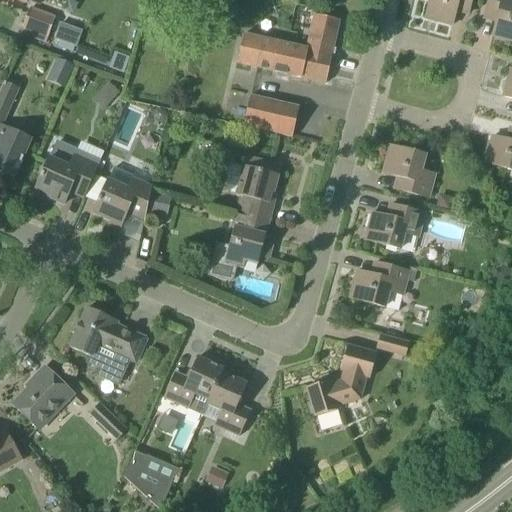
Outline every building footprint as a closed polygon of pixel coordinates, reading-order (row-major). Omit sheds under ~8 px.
[(458,3),(470,6),(471,0),(429,0),(425,19),(452,26),(458,3)] [(498,13),(495,23),(491,37),(511,42),(511,0),(488,0),(485,10),(498,13)] [(25,7),(18,26),(43,35),(50,16),(25,7)] [(307,49),(300,79),(325,84),(339,21),(314,16),(306,49),(307,49)] [(307,49),(306,49),(243,35),(237,64),(300,79),(307,49)] [(61,87),(71,68),(59,62),(49,81),(61,87)] [(511,70),(510,70),(507,80),(504,82),(502,85),(501,88),(501,91),(503,95),(503,97),(511,99),(511,70)] [(19,89),(4,82),(0,90),(0,106),(9,111),(19,89)] [(243,127),(292,138),(299,107),(250,96),(243,127)] [(31,139),(2,127),(0,125),(0,172),(14,178),(31,139)] [(511,142),(492,137),(485,164),(511,171),(511,142)] [(57,141),(49,159),(34,192),(64,205),(69,192),(84,199),(97,167),(74,157),(77,150),(57,141)] [(406,180),(403,193),(428,199),(434,176),(420,172),(425,156),(390,147),(383,174),(406,180)] [(269,221),(275,200),(271,200),(280,167),(245,158),(235,196),(240,197),(236,212),(269,221)] [(114,169),(109,181),(107,180),(92,213),(111,222),(109,225),(120,230),(127,214),(144,222),(146,213),(150,193),(151,188),(132,179),(133,177),(114,169)] [(150,193),(146,213),(167,218),(171,197),(150,193)] [(399,208),(395,220),(372,214),(365,241),(400,250),(404,234),(417,238),(423,215),(399,208)] [(231,282),(235,267),(243,269),(245,262),(257,265),(259,258),(269,260),(274,238),(265,236),(269,221),(236,212),(231,228),(234,229),(225,262),(213,259),(209,276),(231,282)] [(380,278),(370,275),(357,272),(349,299),(398,312),(408,273),(383,266),(380,278)] [(492,295),(489,310),(508,314),(511,299),(492,295)] [(118,385),(129,361),(136,364),(146,340),(116,326),(117,322),(87,309),(81,322),(77,320),(70,333),(75,335),(69,348),(90,357),(87,363),(100,369),(97,376),(118,385)] [(376,350),(405,358),(409,344),(380,336),(376,350)] [(331,385),(330,381),(305,389),(310,403),(306,404),(309,416),(313,415),(314,418),(339,410),(338,407),(360,401),(366,379),(369,380),(376,354),(347,346),(340,371),(343,372),(341,382),(331,385)] [(188,410),(202,416),(221,373),(222,373),(223,370),(197,358),(187,380),(174,374),(163,399),(188,410)] [(52,416),(62,406),(73,395),(44,368),(31,383),(33,385),(13,406),(39,431),(52,416)] [(247,385),(222,373),(221,373),(202,416),(216,423),(214,426),(239,437),(250,413),(237,407),(247,385)] [(89,415),(116,441),(127,430),(100,404),(89,415)] [(0,472),(22,460),(4,429),(0,431),(0,472)] [(122,477),(159,511),(177,470),(146,456),(145,457),(134,452),(122,477)]
